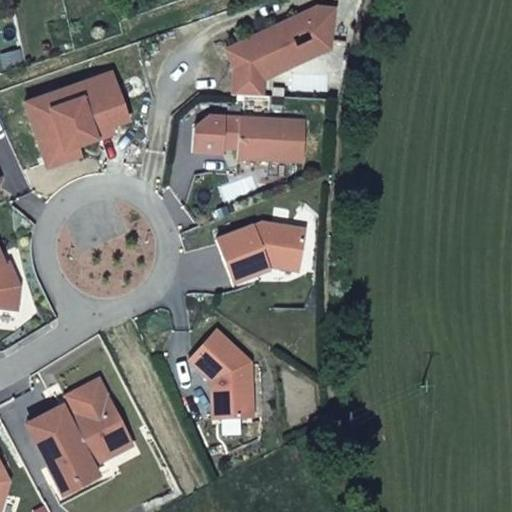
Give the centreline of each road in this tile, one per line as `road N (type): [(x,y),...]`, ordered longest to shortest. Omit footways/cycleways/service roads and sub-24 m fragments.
road 1 (residential): [(106,307),(70,294),(50,252),(66,213),(101,196),(131,201),(161,239),(156,278),(116,307)]
road 2 (residential): [(0,373),(106,307)]
